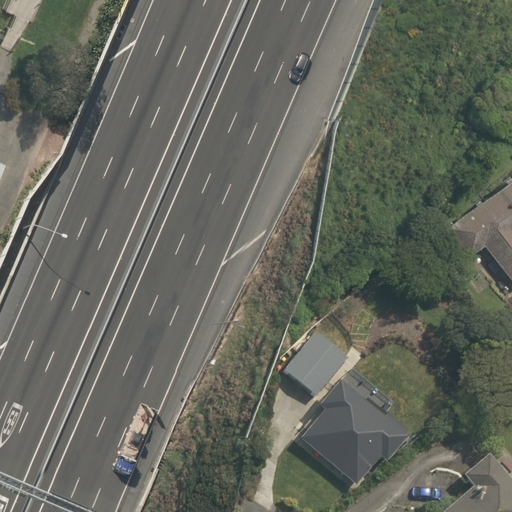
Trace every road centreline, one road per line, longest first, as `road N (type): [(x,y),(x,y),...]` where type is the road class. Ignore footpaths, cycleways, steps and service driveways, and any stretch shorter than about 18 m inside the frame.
road 1 (motorway): [(298,0),(74,511)]
road 2 (motorway): [(0,440),(190,0)]
